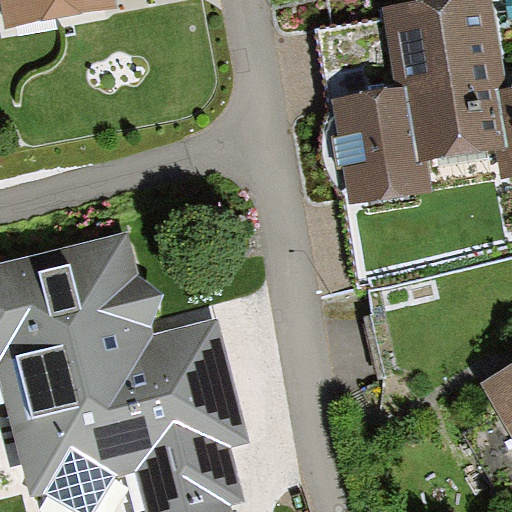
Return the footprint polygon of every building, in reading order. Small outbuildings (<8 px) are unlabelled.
[(0,0),(0,9),(4,29),(118,8),(116,0),(0,0)] [(494,0),(472,0),(381,16),(382,25),(316,35),(329,114),(322,136),(322,160),(330,183),(344,198),(359,282),(471,257),(452,166),(498,156),(503,183),(511,181),(511,94),(494,0)] [(511,0),(503,0),(508,22),(511,21),(511,0)] [(129,237),(0,271),(0,389),(31,507),(46,503),(63,511),(99,511),(117,483),(137,478),(145,511),(233,511),(233,510),(248,507),(235,451),(251,448),(220,325),(156,338),(154,329),(165,303),(141,283),(129,237)] [(435,304),(372,317),(385,377),(448,364),(435,304)] [(511,370),(482,389),(511,439),(511,370)]
